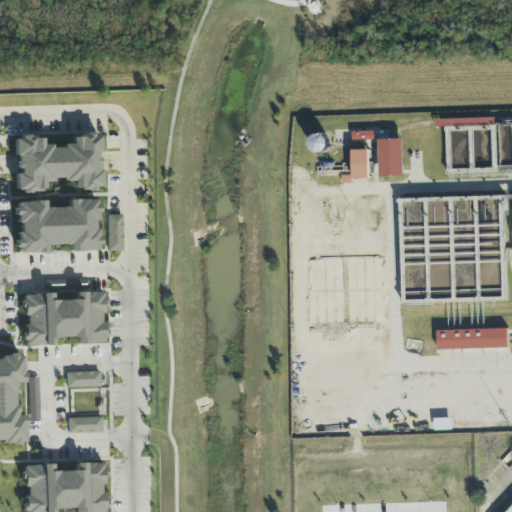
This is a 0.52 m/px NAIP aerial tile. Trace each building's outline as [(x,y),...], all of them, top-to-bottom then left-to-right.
[(374,132),(353,133),(353,141),(374,140),(374,132)] [(15,190),(22,192),(43,191),(43,183),(51,182),(52,179),(59,178),(68,182),(72,182),(72,187),(81,190),(99,190),(99,158),(96,157),(99,149),(98,138),(93,136),(70,137),(71,144),(63,144),(62,148),(55,149),(41,144),(41,138),(33,139),(30,138),(13,138),(15,190)] [(405,176),(404,140),(379,141),(381,177),(405,176)] [(354,180),(370,180),(369,151),(353,151),(354,180)] [(97,251),(96,200),(67,200),(67,208),(44,208),(44,201),(15,202),(17,253),(45,253),(45,246),(69,245),(69,252),(97,251)] [(121,215),(106,215),(107,252),(122,252),(121,215)] [(22,294),(24,346),(52,346),(52,338),(76,338),(76,345),(104,344),(102,292),(22,294)] [(437,332),(438,351),(508,349),(508,330),(437,332)] [(0,444),(25,443),(23,416),(16,416),(14,395),(16,395),(15,384),(22,383),(20,355),(0,356),(0,444)] [(66,388),(100,388),(99,372),(66,373),(66,388)] [(37,378),(28,379),(29,421),(38,421),(37,378)] [(101,418),(67,418),(68,434),(101,433),(101,418)] [(451,420),(434,420),(435,432),(451,431),(451,420)] [(22,466),(22,488),(23,488),(24,511),(52,511),(52,509),(76,509),(76,511),(103,511),(103,463),(74,464),(74,471),(51,472),(51,465),(22,466)]
